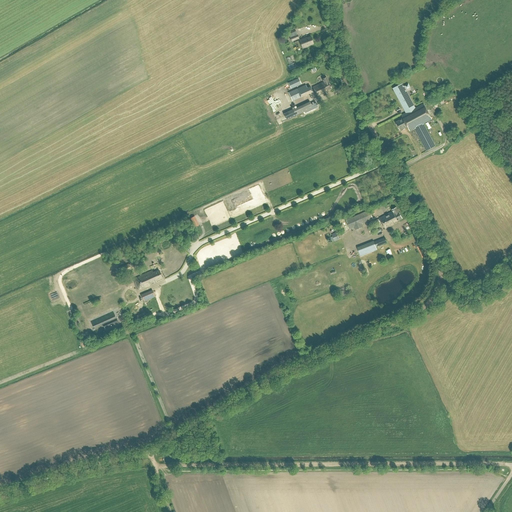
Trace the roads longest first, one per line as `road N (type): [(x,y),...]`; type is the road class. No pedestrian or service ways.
road 1 (unclassified): [(149,450),(276,373),(413,314),(440,283),(438,253),(341,70),(329,0)]
road 2 (track): [(511,464),(154,465)]
road 3 (unclassified): [(0,493),(149,450)]
